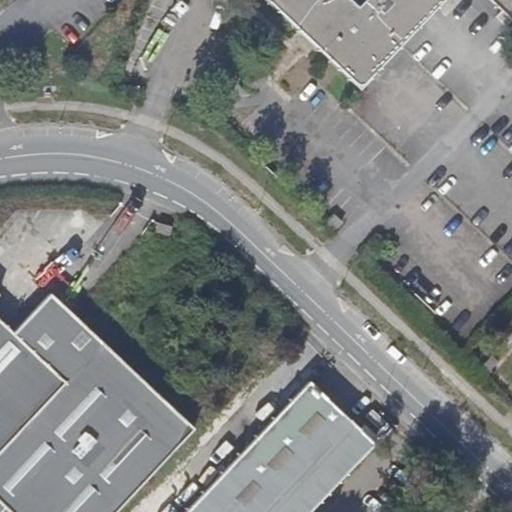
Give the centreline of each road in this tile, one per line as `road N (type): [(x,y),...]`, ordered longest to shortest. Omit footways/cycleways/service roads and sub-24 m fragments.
road 1 (unclassified): [(511,485),(223,214),(182,186),(90,154),(0,158)]
road 2 (unknown): [(136,166),(194,0)]
